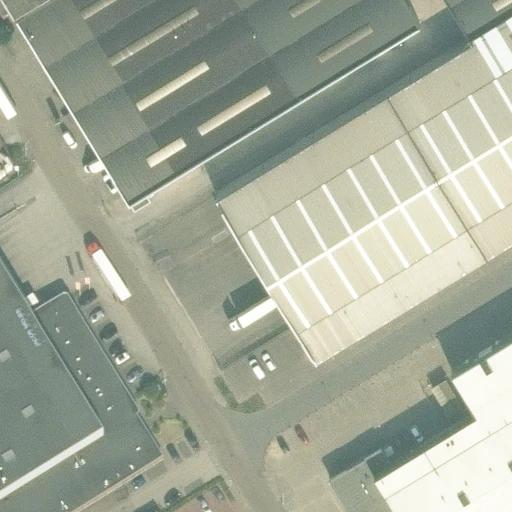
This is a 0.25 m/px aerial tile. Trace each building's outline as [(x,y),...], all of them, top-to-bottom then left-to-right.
[(7,0),(14,10),(30,0),(7,0)] [(38,0),(16,14),(18,17),(134,207),(150,197),(148,194),(153,191),(149,186),(163,177),(193,159),(418,19),(405,0),(38,0)] [(511,11),(511,0),(448,0),(469,34),(471,37),(511,11)] [(315,355),(410,297),(511,234),(511,11),(471,37),(469,34),(216,192),(297,325),(315,355)] [(139,415),(68,302),(67,301),(66,300),(65,300),(64,300),(29,322),(0,276),(0,511),(82,511),(122,488),(163,462),(137,420),(139,419),(139,418),(139,416),(139,415)] [(511,511),(511,331),(483,349),(451,369),(475,410),(374,472),(364,455),(329,476),(350,511),(511,511)]
